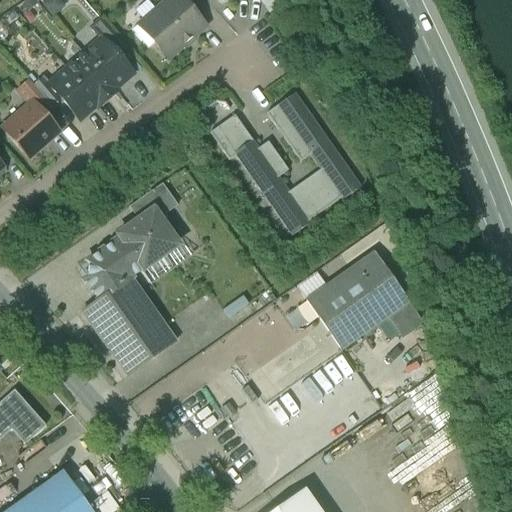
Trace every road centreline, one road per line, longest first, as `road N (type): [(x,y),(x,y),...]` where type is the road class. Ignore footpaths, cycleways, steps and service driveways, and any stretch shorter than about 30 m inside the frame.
road 1 (residential): [(189,511),(0,290)]
road 2 (residential): [(0,212),(237,48)]
road 3 (secondary): [(405,0),(511,262)]
